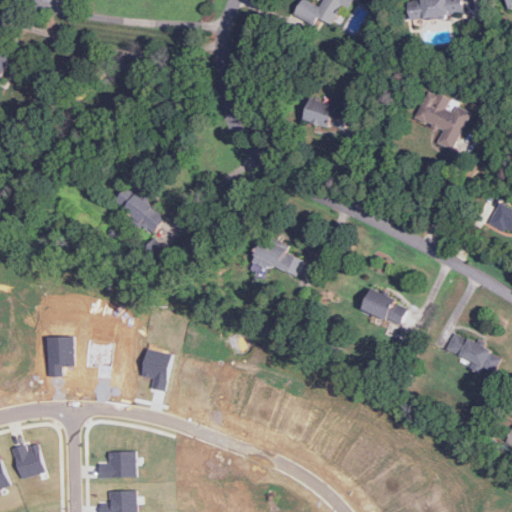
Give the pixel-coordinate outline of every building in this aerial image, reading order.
[(302,0),(296,14),(316,23),(319,16),(334,23),(344,0),(351,0),(355,2),(355,0),(323,0),(321,5),(310,0),(302,0)] [(464,0),(454,0),(450,1),(449,0),(410,0),(413,19),(466,11),(464,0)] [(13,51),(0,46),(0,74),(4,76),(13,51)] [(471,110),(457,104),(455,111),(447,107),(451,98),(429,88),(416,117),(444,129),(439,142),(455,149),(471,110)] [(313,98),(307,118),(345,130),(352,110),(313,98)] [(169,214),(138,192),(126,209),(157,231),(169,214)] [(511,206),(502,201),(491,222),(506,230),(507,229),(511,231),(511,206)] [(306,258),(289,251),(291,245),(266,235),(257,258),(299,276),(306,258)] [(365,308),(403,323),(411,304),(373,288),(365,308)] [(449,348),(481,363),(481,364),(497,371),(505,354),(456,332),(449,348)] [(47,470),(40,445),(29,449),(27,443),(14,447),(23,477),(47,470)]
